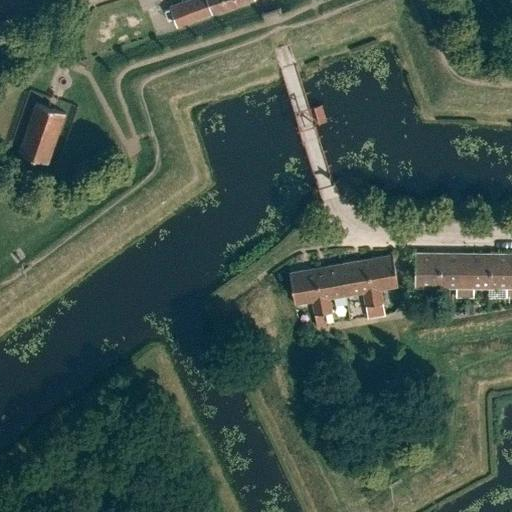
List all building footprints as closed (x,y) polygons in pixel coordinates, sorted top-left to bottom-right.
[(191,0),(170,8),(177,28),(212,15),(212,16),(255,1),(254,0),(191,0)] [(262,16),(265,24),(274,51),(283,48),(292,45),(283,18),(280,10),(271,13),(262,16)] [(0,37),(15,27),(6,17),(0,21),(0,37)] [(35,103),(18,154),(48,164),(65,114),(50,108),(35,103)] [(321,108),(311,111),(316,126),(326,123),(321,108)] [(414,253),(414,287),(415,287),(415,297),(423,297),(423,287),(440,288),(440,254),(414,253)] [(440,288),(456,288),(456,297),(465,297),(465,254),(440,254),(440,288)] [(465,254),(465,297),(473,297),(474,288),(490,288),(490,254),(465,254)] [(490,288),(506,288),(506,298),(511,297),(511,254),(490,254),(490,288)] [(392,255),(366,260),(374,305),(383,303),(380,290),(398,287),(392,255)] [(366,260),(341,264),(346,296),(363,293),(365,306),(374,305),(366,260)] [(341,264),(315,269),(323,314),(325,313),(327,323),(333,322),(329,299),(346,296),(341,264)] [(315,269),(289,273),(294,305),(312,302),(314,315),(323,314),(315,269)]
